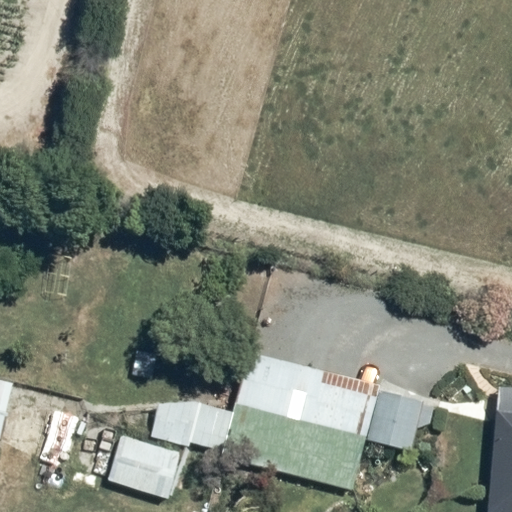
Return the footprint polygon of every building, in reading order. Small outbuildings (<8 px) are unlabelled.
[(110,340),(87,339),(86,353),(60,352),(59,380),(108,382),(110,340)] [(235,415),(164,395),(154,431),(352,488),(365,443),(366,441),(414,455),(427,408),(252,357),(238,404),(235,415)] [(511,511),(511,372),(502,371),(484,511),(511,511)] [(19,385),(0,380),(0,447),(3,449),(19,385)] [(209,460),(55,418),(42,465),(196,507),(209,460)]
